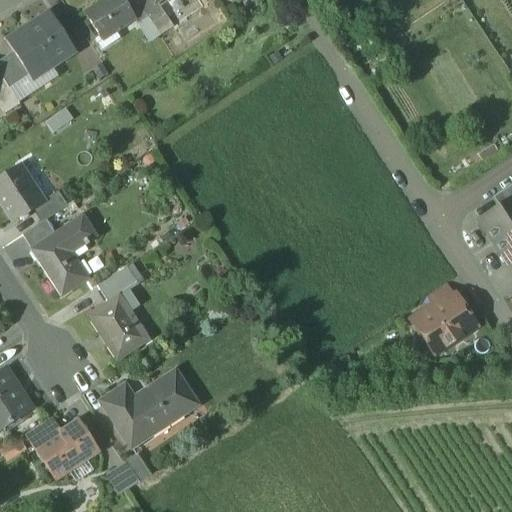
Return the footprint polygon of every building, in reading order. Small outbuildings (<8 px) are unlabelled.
[(83,14),(101,42),(103,41),(99,36),(111,28),(114,33),(134,21),(134,20),(125,5),(121,0),(106,0),(97,6),(97,5),(96,6),(97,7),(85,15),(84,14),(83,14)] [(137,26),(148,19),(135,0),(132,0),(125,5),(134,20),(134,21),(137,26)] [(152,0),(135,0),(148,19),(151,24),(164,15),(156,3),(155,4),(152,0)] [(13,53),(29,77),(48,64),(50,68),(74,52),(51,17),(25,33),(23,31),(6,42),(13,53)] [(99,36),(103,41),(114,33),(111,28),(99,36)] [(0,61),(0,75),(9,90),(29,77),(13,53),(0,61)] [(29,77),(31,80),(50,68),(48,64),(29,77)] [(0,105),(3,110),(16,101),(0,76),(0,105)] [(0,179),(0,203),(13,223),(31,211),(43,203),(42,202),(19,167),(0,179)] [(511,185),(493,198),(499,208),(511,199),(511,185)] [(31,211),(40,224),(45,221),(66,207),(57,192),(42,202),(43,203),(31,211)] [(493,242),(493,244),(511,231),(511,199),(499,208),(479,221),(489,237),(493,235),(496,240),(493,242)] [(31,251),(61,297),(86,280),(68,252),(93,236),(82,218),(54,236),(31,251)] [(54,236),(45,221),(40,224),(21,236),(31,251),(54,236)] [(511,231),(493,244),(494,245),(498,243),(501,248),(498,250),(508,266),(511,263),(511,231)] [(96,287),(108,305),(118,298),(138,285),(126,268),(96,287)] [(425,299),(433,312),(454,298),(445,285),(425,299)] [(89,317),(116,360),(146,341),(118,298),(108,305),(89,317)] [(422,331),(436,352),(473,328),(454,298),(433,312),(425,317),(423,313),(411,321),(418,333),(422,331)] [(0,431),(31,411),(3,369),(0,371),(0,431)] [(100,403),(130,449),(184,414),(176,402),(187,394),(174,373),(132,400),(124,387),(100,403)] [(196,407),(187,394),(176,402),(184,414),(196,407)] [(25,437),(33,450),(60,432),(52,419),(25,437)] [(33,450),(54,482),(98,453),(78,421),(60,432),(33,450)] [(136,455),(124,463),(138,484),(150,476),(136,455)] [(125,492),(138,484),(124,463),(103,477),(117,498),(125,492)]
